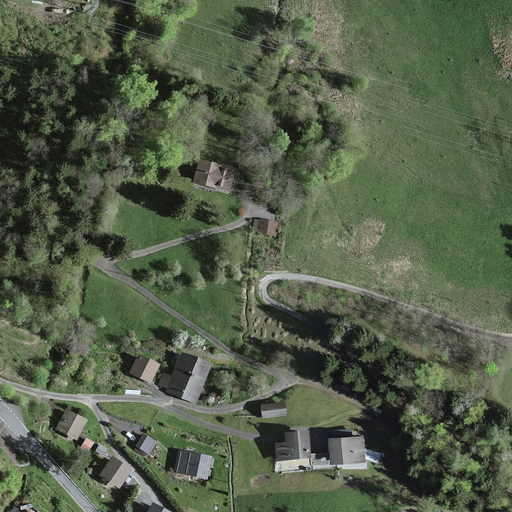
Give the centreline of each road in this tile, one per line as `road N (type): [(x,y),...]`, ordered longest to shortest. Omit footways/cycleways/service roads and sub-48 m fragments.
road 1 (residential): [(254,213),(115,257),(108,266),(233,353),(278,373),(275,389),(215,411),(52,395),(0,379)]
road 2 (residential): [(511,336),(304,277),(277,276),(264,288),(397,383),(511,493)]
road 3 (tertiary): [(0,407),(92,511)]
